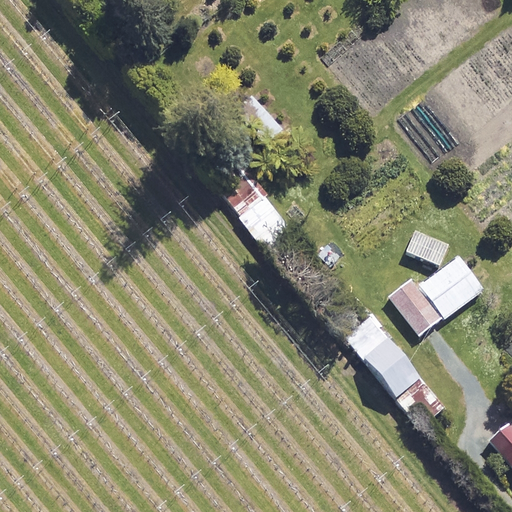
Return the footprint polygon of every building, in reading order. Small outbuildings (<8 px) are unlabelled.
[(292,220),(254,173),(226,195),(264,242),(292,220)] [(450,248),(413,230),(401,254),(438,272),(450,248)] [(346,253),(332,239),(314,257),(328,271),(346,253)] [(417,339),(458,308),(438,281),(419,295),(410,283),(388,300),(417,339)] [(424,377),(376,323),(351,345),(400,398),(424,377)] [(511,422),(490,441),(511,467),(511,422)]
